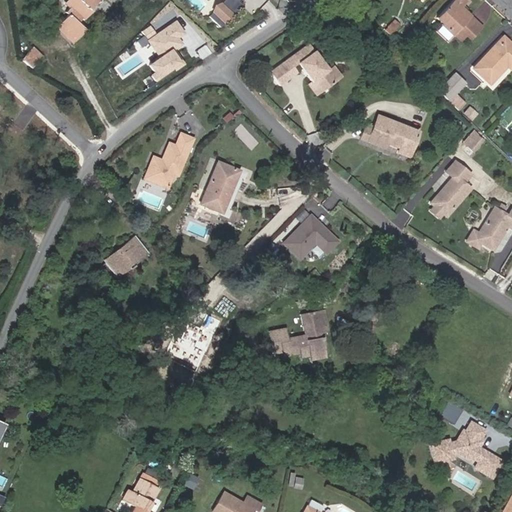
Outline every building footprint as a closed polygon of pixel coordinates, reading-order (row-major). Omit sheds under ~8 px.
[(79,0),(80,0),(79,0),(69,0),(65,5),(68,8),(65,12),(68,15),(56,27),(73,43),(85,30),(78,23),(82,19),(84,20),(92,11),(90,10),(98,0),(79,0)] [(211,13),(206,18),(217,29),(241,3),(237,0),(222,0),(217,6),(226,14),(219,21),(211,13)] [(471,39),(483,26),(462,7),(466,2),(464,0),(452,0),(436,18),(441,23),(440,24),(452,36),(453,34),(460,41),(466,35),(471,39)] [(217,6),(211,13),(219,21),(226,14),(217,6)] [(392,31),(398,24),(393,20),(387,26),(392,31)] [(177,38),(184,33),(176,22),(149,40),(160,57),(149,65),(155,73),(151,76),(156,82),(183,63),(176,53),(173,55),(171,51),(181,44),(177,38)] [(143,32),(148,40),(157,34),(151,26),(143,32)] [(300,35),(297,31),(289,36),(292,40),(300,35)] [(509,69),(511,66),(511,45),(503,37),(472,68),(486,81),(503,63),(506,66),(509,69)] [(311,82),(314,79),(323,90),(342,77),(334,66),(328,70),(308,43),(286,59),(292,68),(298,64),(311,82)] [(206,45),(198,51),(203,59),(212,54),(206,45)] [(30,68),(41,57),(31,48),(21,59),(30,68)] [(378,64),(384,56),(379,51),(373,59),(378,64)] [(296,73),(292,68),(286,59),(280,63),(291,78),(296,73)] [(280,85),(291,78),(280,63),(269,72),(280,85)] [(489,84),(506,66),(503,63),(486,81),(489,84)] [(438,82),(443,76),(438,71),(433,76),(438,82)] [(454,94),(464,83),(453,73),(436,90),(456,109),(462,102),(454,94)] [(323,90),(314,79),(311,82),(308,84),(317,95),(323,90)] [(228,111),(221,117),(225,122),(232,116),(228,111)] [(411,151),(418,132),(379,117),(376,123),(374,122),(371,130),(364,128),(359,138),(384,148),(387,141),(391,143),(392,145),(399,148),(400,148),(402,148),(411,151)] [(457,128),(457,121),(450,120),(449,127),(457,128)] [(148,180),(166,188),(172,173),(177,175),(192,139),(179,134),(174,146),(168,143),(161,161),(152,157),(146,171),(150,173),(148,180)] [(473,152),(483,140),(478,135),(467,147),(473,152)] [(408,158),(411,151),(402,148),(400,148),(399,148),(396,153),(408,158)] [(446,216),(469,188),(463,183),(470,174),(454,161),(445,172),(452,177),(430,203),(433,206),(443,214),(446,216)] [(220,212),(238,171),(216,162),(199,204),(220,212)] [(220,212),(227,215),(244,173),(238,171),(220,212)] [(438,219),(443,214),(433,206),(429,211),(438,219)] [(479,242),(480,243),(492,250),(507,226),(511,228),(511,210),(511,209),(507,216),(494,208),(478,233),(477,235),(479,242)] [(302,209),(294,217),(299,223),(308,214),(302,209)] [(309,215),(282,243),(298,258),(314,242),(320,248),(331,237),(309,215)] [(479,242),(477,235),(478,233),(473,229),(465,241),(477,248),(480,243),(479,242)] [(116,277),(147,254),(133,236),(102,259),(116,277)] [(331,237),(320,248),(324,253),(336,241),(331,237)] [(270,251),(275,246),(269,241),(263,246),(270,251)] [(328,331),(324,309),(299,314),(303,334),(287,337),(286,328),(268,331),(273,357),(281,355),(281,357),(298,354),(299,358),(308,357),(309,361),(326,358),(321,332),(328,331)] [(451,423),(456,416),(445,409),(440,416),(451,423)] [(477,441),(484,430),(470,422),(463,433),(461,432),(455,442),(448,443),(447,440),(428,444),(432,459),(436,462),(448,459),(447,456),(458,454),(468,459),(470,457),(477,461),(475,465),(477,469),(487,476),(492,475),(500,461),(483,451),(482,454),(475,451),(477,447),(480,443),(477,441)] [(154,486),(159,476),(146,469),(144,474),(142,473),(139,478),(154,486)] [(300,489),(302,479),(295,477),(293,487),(300,489)] [(153,497),(158,488),(154,486),(139,478),(132,492),(127,489),(121,501),(133,507),(130,511),(144,511),(150,502),(148,500),(151,495),(153,497)] [(255,511),(260,505),(246,496),(242,503),(223,492),(211,511),(212,511),(251,511),(252,510),(255,511)] [(511,511),(511,498),(510,498),(501,511),(511,511)] [(319,511),(323,506),(310,499),(303,511),(319,511)]
